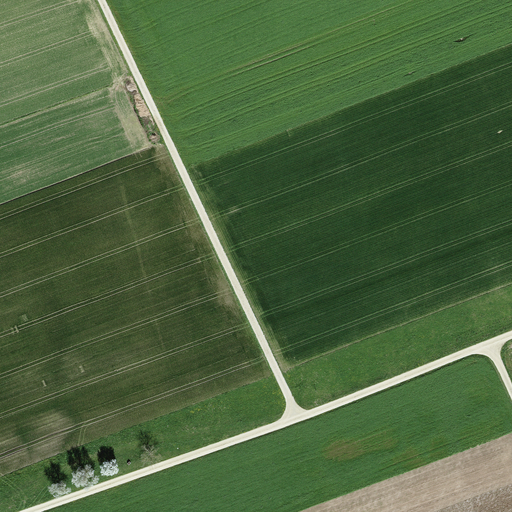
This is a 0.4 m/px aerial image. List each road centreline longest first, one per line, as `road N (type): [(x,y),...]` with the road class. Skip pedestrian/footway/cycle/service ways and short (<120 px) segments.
road 1 (track): [(25,511),(511,335)]
road 2 (track): [(99,0),(297,417)]
